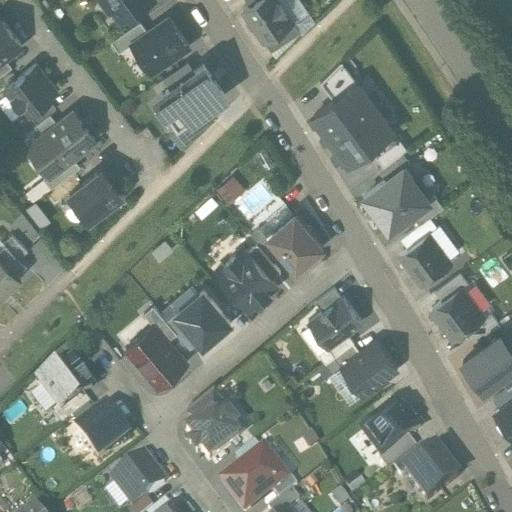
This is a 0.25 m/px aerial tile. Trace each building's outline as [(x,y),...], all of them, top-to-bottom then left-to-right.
[(114,10),(122,22),(153,0),(101,0),(110,13),(114,10)] [(277,0),(258,0),(249,6),(242,11),(264,43),(293,24),(277,0)] [(151,75),(189,48),(169,19),(148,34),(131,46),(132,47),(151,75)] [(0,64),(3,62),(21,48),(0,21),(0,64)] [(131,46),(148,34),(140,24),(111,45),(119,56),(132,47),(131,46)] [(293,24),(264,43),(271,53),(300,33),(293,24)] [(3,62),(0,64),(0,79),(10,71),(3,62)] [(341,62),(320,84),(334,102),(357,84),(341,62)] [(171,90),(193,75),(186,65),(164,80),(171,90)] [(4,92),(26,120),(48,103),(58,96),(36,67),(4,92)] [(178,129),(203,112),(224,97),(203,68),(193,75),(171,90),(157,100),(177,129),(178,129)] [(357,84),(334,102),(313,117),(333,145),(378,111),(357,84)] [(31,132),(50,117),(56,113),(48,103),(26,120),(20,125),(27,135),(31,132)] [(393,131),(378,111),(333,145),(348,164),(369,149),(393,131)] [(186,151),(212,125),(203,112),(178,129),(177,129),(172,132),(186,151)] [(49,176),(50,177),(72,160),(95,143),(73,115),(57,126),(38,141),(28,149),(49,176)] [(38,141),(57,126),(50,117),(31,132),(38,141)] [(407,149),(393,131),(369,149),(383,167),(402,153),(407,149)] [(410,163),(402,153),(383,167),(378,171),(385,180),(404,166),(404,167),(410,163)] [(72,160),(50,177),(49,176),(43,181),(51,192),(80,170),(72,160)] [(429,199),(404,167),(404,166),(385,180),(364,197),(373,209),(372,209),(379,219),(380,218),(389,230),(411,214),(429,200),(429,199)] [(102,172),(69,197),(89,223),(122,198),(102,172)] [(230,204),(246,188),(232,173),(216,189),(230,204)] [(429,199),(429,200),(411,214),(419,225),(429,217),(443,207),(434,195),(429,199)] [(294,215),(267,238),(282,256),(295,272),(323,248),(294,215)] [(436,227),(429,217),(419,225),(401,239),(408,249),(427,234),(436,227)] [(259,229),(250,237),(273,264),(282,256),(267,238),(259,229)] [(449,264),(427,234),(408,249),(401,254),(423,284),(449,264)] [(257,245),(248,253),(271,281),(280,273),(257,245)] [(243,248),(216,271),(250,311),(277,287),(271,281),(248,253),(243,248)] [(0,256),(0,297),(21,277),(0,256)] [(442,301),(460,288),(468,282),(460,272),(435,291),(442,301)] [(483,318),(460,288),(442,301),(432,308),(455,339),(483,318)] [(334,289),(315,303),(322,313),(341,298),(334,289)] [(203,293),(175,316),(199,343),(203,348),(230,325),(203,293)] [(343,297),(341,298),(322,313),(308,324),(327,349),(347,335),(362,323),(343,297)] [(153,327),(167,343),(176,336),(166,324),(153,308),(143,316),(153,327)] [(491,312),(468,329),(475,338),(498,322),(491,312)] [(166,324),(176,336),(190,351),(199,343),(175,316),(166,324)] [(153,327),(126,350),(159,389),(186,365),(167,343),(153,327)] [(500,379),(511,370),(511,350),(500,334),(462,363),(484,391),(500,379)] [(354,344),(347,335),(327,349),(318,356),(325,366),(354,344)] [(377,342),(360,355),(341,369),(362,396),(373,388),(374,389),(387,380),(386,378),(397,369),(377,342)] [(360,355),(353,345),(324,367),(331,376),(341,369),(360,355)] [(70,357),(38,381),(59,409),(60,410),(82,393),(92,386),(70,357)] [(511,370),(500,379),(507,389),(511,385),(511,370)] [(511,385),(507,389),(493,400),(500,410),(511,400),(511,385)] [(187,411),(195,422),(216,406),(223,400),(213,388),(187,411)] [(60,410),(59,409),(53,414),(61,424),(71,417),(90,403),(82,393),(60,410)] [(400,399),(362,428),(382,455),(408,436),(420,427),(400,399)] [(511,400),(500,410),(494,414),(511,437),(511,400)] [(90,403),(71,417),(78,426),(97,412),(90,402),(90,403)] [(106,405),(97,412),(78,426),(76,428),(98,456),(128,434),(106,405)] [(195,422),(186,428),(209,458),(239,436),(216,406),(195,422)] [(408,436),(382,455),(378,458),(387,469),(393,465),(416,447),(408,436)] [(416,447),(393,465),(401,475),(406,471),(405,470),(429,453),(422,443),(416,447)] [(263,447),(222,479),(244,509),(271,489),(286,478),(286,477),(263,447)] [(429,453),(405,470),(406,471),(427,499),(458,476),(436,447),(429,453)] [(142,453),(112,476),(134,505),(146,496),(164,482),(142,453)] [(286,478),(271,489),(278,498),(297,484),(289,475),(286,477),(286,478)] [(146,496),(134,505),(127,510),(128,511),(142,511),(152,504),(146,496)] [(186,511),(179,501),(164,511),(186,511)]
